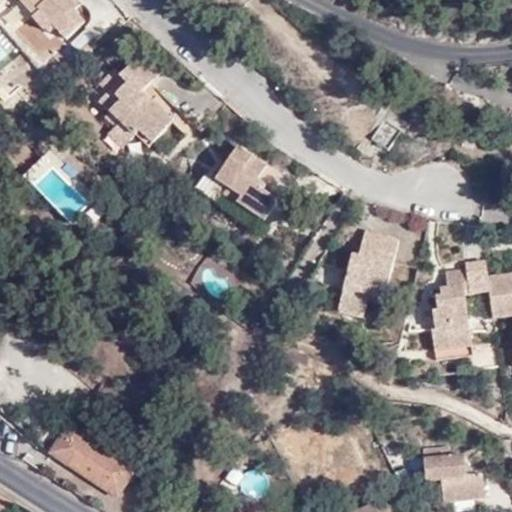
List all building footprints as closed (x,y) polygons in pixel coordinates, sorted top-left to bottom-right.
[(23,0),(34,12),(45,3),(42,0),(23,0)] [(42,0),(45,3),(34,12),(37,15),(43,10),(58,26),(69,38),(87,22),(76,10),(80,6),(74,0),(42,0)] [(37,15),(52,32),(58,26),(43,10),(37,15)] [(143,53),(124,73),(131,81),(126,86),(121,80),(109,92),(99,102),(110,112),(120,122),(115,127),(130,142),(136,136),(141,132),(153,144),(174,122),(143,92),(162,73),(143,53)] [(131,81),(124,73),(116,66),(100,83),(109,92),(121,80),(126,86),(131,81)] [(120,122),(110,112),(105,117),(115,127),(120,122)] [(387,122),(405,133),(411,123),(393,112),(387,122)] [(130,142),(115,127),(108,135),(124,149),(130,142)] [(401,137),(384,127),(375,140),(391,150),(401,137)] [(149,149),(153,144),(141,132),(136,136),(149,149)] [(468,132),(462,147),(473,151),(478,137),(468,132)] [(261,183),(263,179),(270,168),(241,148),(218,180),(231,189),(226,194),(268,223),(281,203),(266,192),(268,188),(266,186),(261,183)] [(384,242),(386,236),(368,232),(366,237),(384,242)] [(402,239),(386,236),(384,242),(366,237),(362,257),(355,256),(343,307),(367,313),(370,300),(372,296),(387,298),(402,239)] [(488,276),(487,261),(464,264),(464,270),(445,273),(446,290),(447,298),(441,298),(436,298),(437,312),(433,312),(435,329),(432,330),(435,351),(471,346),(465,293),(490,290),(488,276)] [(490,290),(494,317),(511,315),(511,272),(488,276),(490,290)] [(386,304),(387,298),(372,296),(370,300),(386,304)] [(367,313),(343,307),(341,312),(366,319),(367,313)] [(473,355),(471,346),(435,351),(435,360),(473,355)] [(52,454),(117,496),(136,468),(70,425),(52,454)] [(443,483),(445,504),(487,501),(484,476),(468,477),(467,457),(450,459),(451,451),(425,453),(426,483),(443,483)] [(401,469),(406,481),(417,476),(411,464),(401,469)] [(0,491),(0,509),(4,511),(9,511),(16,502),(0,491)] [(355,511),(386,511),(381,500),(355,511)]
